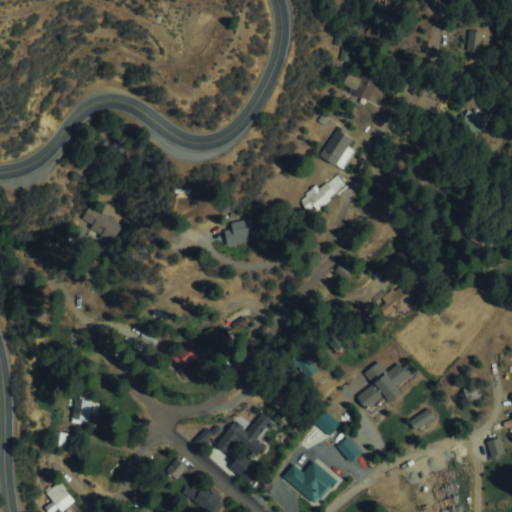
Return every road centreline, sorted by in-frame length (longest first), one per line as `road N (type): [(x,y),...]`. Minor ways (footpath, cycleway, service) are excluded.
road 1 (secondary): [(7,511),(1,174),(28,167),(102,100),(142,110),(175,136),(223,139),(266,85),(279,51),(277,0)]
road 2 (residential): [(113,511),(147,434),(212,403),(394,185),(426,108),(432,55),(421,0)]
road 3 (residential): [(134,390),(159,425),(258,511)]
